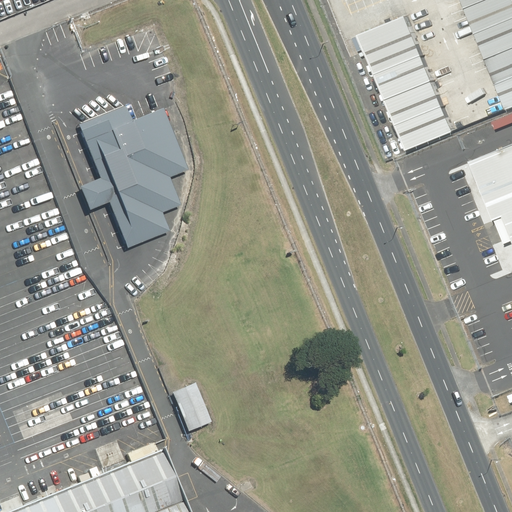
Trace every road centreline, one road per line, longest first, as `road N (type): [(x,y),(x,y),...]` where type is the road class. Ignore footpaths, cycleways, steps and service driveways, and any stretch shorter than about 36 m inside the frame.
road 1 (primary): [(439,511),(230,0)]
road 2 (primary): [(289,0),(498,511)]
road 3 (unknown): [(477,300),(423,168),(511,135)]
